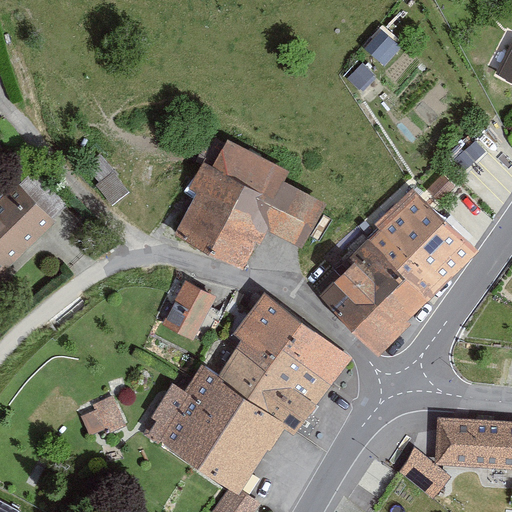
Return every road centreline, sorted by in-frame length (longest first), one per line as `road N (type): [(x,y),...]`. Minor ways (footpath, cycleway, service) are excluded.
road 1 (residential): [(401,382),(294,288),(161,254),(86,273),(0,352)]
road 2 (unknown): [(0,102),(161,254)]
road 3 (tertiary): [(511,228),(401,382)]
road 4 (tertiary): [(401,382),(367,415),(311,511)]
